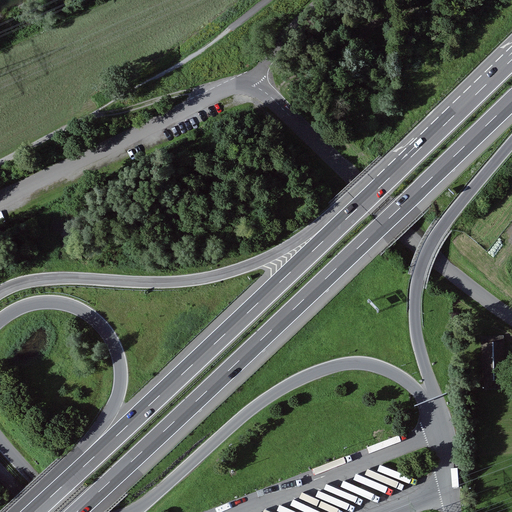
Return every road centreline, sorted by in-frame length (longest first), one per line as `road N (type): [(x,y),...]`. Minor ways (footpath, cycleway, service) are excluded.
road 1 (motorway): [(78,511),(511,102)]
road 2 (motorway): [(364,204),(73,479)]
road 3 (motorway): [(364,204),(283,251),(215,276),(53,276),(0,294)]
road 4 (unclassified): [(437,407),(420,387),(380,366),(323,369),(271,396),(138,511)]
road 5 (residential): [(257,87),(445,265),(511,317)]
road 6 (motorway): [(437,407),(419,320),(423,268),(445,224),(511,144)]
road 7 (motorway): [(0,321),(33,303),(65,303),(114,338),(120,397),(73,479)]
road 8 (unclassified): [(0,197),(224,88),(257,87)]
road 9 (motorway): [(511,61),(364,204)]
